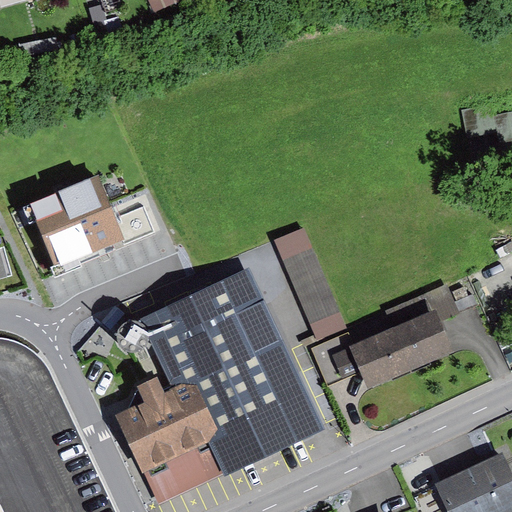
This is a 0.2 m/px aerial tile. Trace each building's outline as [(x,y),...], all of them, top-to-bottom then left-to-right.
[(150,0),(155,11),(181,0),(150,0)] [(102,9),(89,13),(97,40),(110,37),(102,9)] [(57,36),(19,42),(21,53),(58,48),(57,36)] [(492,104),(461,110),(467,138),(497,133),(499,143),(511,140),(511,112),(494,115),(492,104)] [(61,202),(38,211),(57,259),(126,232),(119,215),(100,169),(55,187),(61,202)] [(144,205),(119,215),(126,232),(129,241),(155,231),(144,205)] [(303,227),(275,239),(318,337),(346,325),(303,227)] [(141,316),(174,380),(190,372),(217,428),(146,463),(160,502),(323,427),(249,265),(141,316)] [(436,307),(393,325),(411,369),(455,350),(436,307)] [(349,332),(312,348),(328,385),(362,371),(368,387),(411,369),(393,325),(353,342),(349,332)] [(511,340),(501,345),(509,362),(511,360),(511,340)] [(146,398),(120,411),(146,463),(217,428),(190,372),(174,380),(165,384),(157,369),(136,379),(146,398)] [(511,465),(504,448),(436,480),(450,511),(509,511),(511,511),(511,465)]
